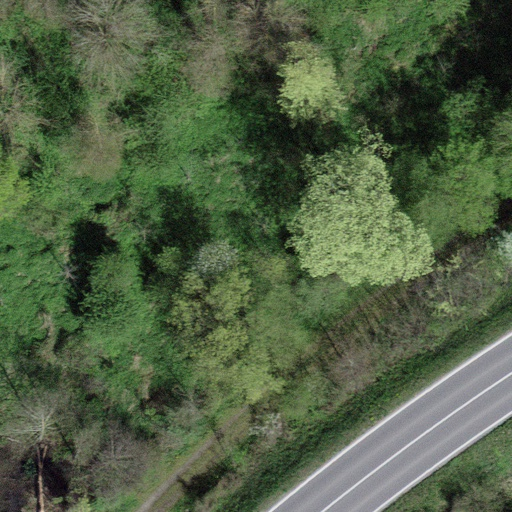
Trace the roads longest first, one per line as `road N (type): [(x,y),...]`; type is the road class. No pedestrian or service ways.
road 1 (track): [(148,511),(260,394),(408,271),(511,203)]
road 2 (primary): [(322,511),(511,374)]
